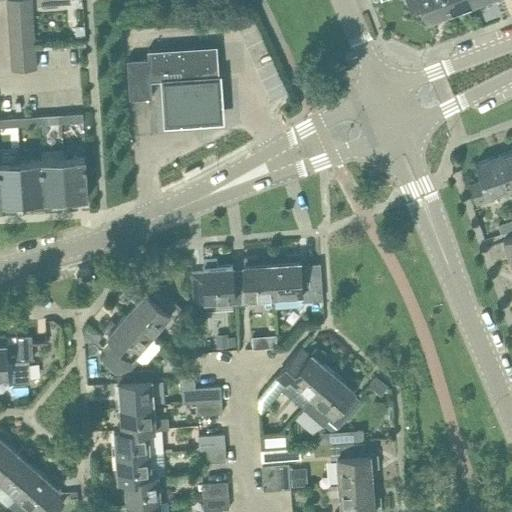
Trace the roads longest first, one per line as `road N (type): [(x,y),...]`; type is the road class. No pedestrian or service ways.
road 1 (unclassified): [(511,417),(396,136)]
road 2 (unclassified): [(380,93),(147,221)]
road 3 (unclassified): [(147,221),(396,136)]
road 4 (unclassified): [(0,269),(147,221)]
road 5 (unclassified): [(511,45),(380,93)]
road 6 (unclassified): [(396,136),(511,77)]
